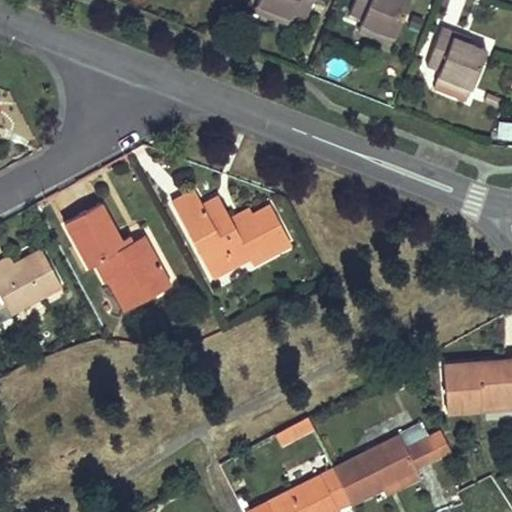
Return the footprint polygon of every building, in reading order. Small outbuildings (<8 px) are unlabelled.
[(259,0),(256,9),(288,21),(291,15),(304,20),(311,0),(259,0)] [(353,0),(348,14),(361,20),(359,25),(391,37),(406,0),(353,0)] [(253,16),(286,29),(288,21),(256,9),(253,16)] [(357,31),(389,43),(391,37),(359,25),(357,31)] [(424,68),(437,73),(436,78),(469,90),(484,51),(469,45),(452,39),(454,34),(439,28),(424,68)] [(452,39),(469,45),(471,40),(454,34),(452,39)] [(433,84),(466,97),(469,90),(436,78),(433,84)] [(250,216),(230,227),(226,220),(215,198),(199,207),(190,191),(169,203),(208,277),(243,258),(246,265),(267,254),(263,246),(282,236),(266,207),(250,216)] [(101,203),(63,223),(85,263),(92,259),(102,278),(105,277),(115,271),(131,300),(169,279),(152,247),(140,254),(134,242),(130,236),(121,241),(101,203)] [(230,227),(250,216),(247,209),(226,220),(230,227)] [(134,242),(140,254),(152,247),(145,235),(134,242)] [(263,246),(267,254),(286,244),(282,236),(263,246)] [(0,303),(6,313),(57,285),(36,247),(8,262),(0,266),(0,303)] [(115,271),(105,277),(121,306),(131,300),(115,271)] [(448,409),(482,407),(481,400),(511,398),(511,360),(446,364),(448,409)] [(482,407),(511,405),(511,398),(481,400),(482,407)] [(316,420),(313,413),(293,423),(296,431),(315,420),(316,420)] [(301,439),(318,429),(315,420),(296,431),(301,439)] [(450,454),(439,431),(430,435),(439,455),(441,458),(450,454)] [(334,466),(350,498),(351,501),(381,487),(418,469),(416,466),(439,455),(430,435),(406,447),(400,434),(334,466)] [(334,506),(350,498),(334,466),(265,499),(271,511),(330,511),(335,510),(334,506)] [(384,494),(421,476),(418,469),(381,487),(384,494)]
